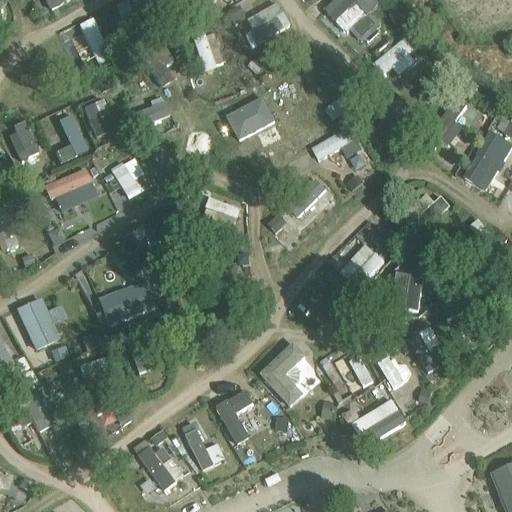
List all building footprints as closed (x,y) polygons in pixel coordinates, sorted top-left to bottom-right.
[(47,0),(52,10),(71,0),(47,0)] [(150,0),(155,11),(179,0),(150,0)] [(337,0),(324,13),(346,37),(351,32),(363,45),(382,28),(371,16),(381,7),(374,0),(337,0)] [(126,25),(136,20),(128,1),(117,6),(126,25)] [(258,44),(292,28),(280,4),(247,19),(258,44)] [(202,70),(222,66),(216,35),(196,40),(202,70)] [(397,74),(422,54),(409,37),(374,66),(384,78),(393,70),(397,74)] [(149,66),(163,88),(179,78),(165,56),(149,66)] [(349,80),(311,108),(326,129),(364,100),(349,80)] [(146,128),(173,116),(165,98),(138,109),(146,128)] [(86,107),(94,137),(117,131),(109,101),(86,107)] [(57,154),(63,164),(90,151),(73,116),(59,122),(71,147),(57,154)] [(6,130),(19,162),(39,154),(27,122),(6,130)] [(511,143),(511,125),(503,137),(511,143)] [(312,148),(318,160),(358,143),(352,130),(312,148)] [(490,193),(511,150),(511,143),(492,133),(467,181),(490,193)] [(136,157),(112,171),(129,201),(153,188),(136,157)] [(45,187),(57,216),(99,198),(86,169),(45,187)] [(404,215),(411,225),(437,206),(430,196),(404,215)] [(234,231),(241,209),(211,199),(204,221),(234,231)] [(176,243),(183,209),(162,205),(156,239),(176,243)] [(285,212),(271,227),(293,247),(307,232),(285,212)] [(360,234),(370,244),(381,232),(370,223),(360,234)] [(57,231),(49,236),(59,254),(68,249),(57,231)] [(368,246),(340,272),(357,290),(385,264),(368,246)] [(99,298),(107,326),(158,310),(150,283),(99,298)] [(61,341),(54,323),(68,319),(63,306),(47,311),(43,300),(19,309),(34,351),(61,341)] [(408,341),(428,376),(441,369),(430,350),(441,344),(432,328),(408,341)] [(0,342),(0,392),(34,380),(26,358),(13,363),(5,341),(0,342)] [(290,408),(312,387),(296,370),(309,358),(295,343),(260,376),(290,408)] [(359,351),(337,362),(353,394),(375,383),(359,351)] [(84,377),(114,366),(111,357),(81,368),(84,377)] [(392,389),(403,385),(395,364),(384,368),(392,389)] [(238,414),(255,405),(247,391),(217,408),(237,446),(252,439),(238,414)] [(394,400),(352,425),(359,437),(373,428),(380,441),(409,424),(394,400)] [(39,433),(56,425),(47,405),(30,413),(39,433)] [(204,473),(216,467),(195,424),(183,430),(204,473)] [(135,456),(169,491),(186,474),(170,457),(177,451),(159,432),(135,456)] [(0,506),(4,493),(29,501),(35,479),(0,467),(0,506)] [(511,511),(511,470),(493,478),(500,497),(506,511),(511,511)]
